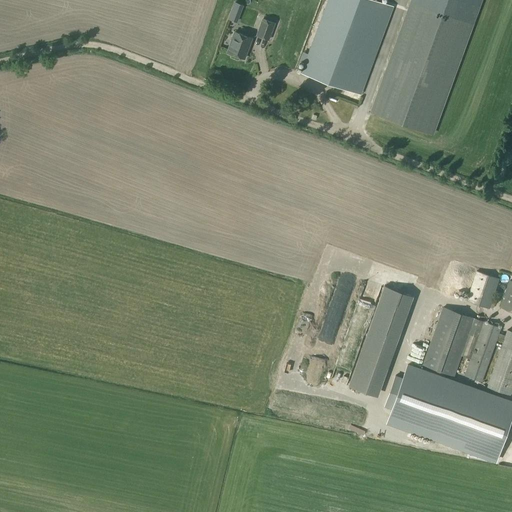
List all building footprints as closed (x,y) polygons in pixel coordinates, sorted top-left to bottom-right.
[(375,0),(326,0),(299,73),(361,96),(370,71),(366,70),(365,71),(363,71),(388,5),(375,0)] [(472,22),(435,9),(438,0),(411,0),(371,112),(432,134),(472,22)] [(236,5),(232,17),(237,19),(242,7),(236,5)] [(263,19),(256,36),(268,40),(274,23),(263,19)] [(234,32),(227,52),(244,59),(251,38),(234,32)] [(475,271),(465,301),(489,309),(489,308),(492,309),(494,303),(491,302),(499,279),(475,271)] [(511,282),(509,281),(500,307),(511,310),(511,282)] [(384,282),(349,383),(378,393),(413,292),(384,282)] [(442,307),(421,366),(454,377),(474,318),(442,307)] [(483,322),(464,376),(481,382),(500,328),(483,322)] [(511,331),(507,330),(487,387),(510,395),(511,389),(511,331)] [(511,409),(511,405),(405,369),(400,383),(392,380),(381,411),(389,414),(384,428),(492,465),(511,409)]
